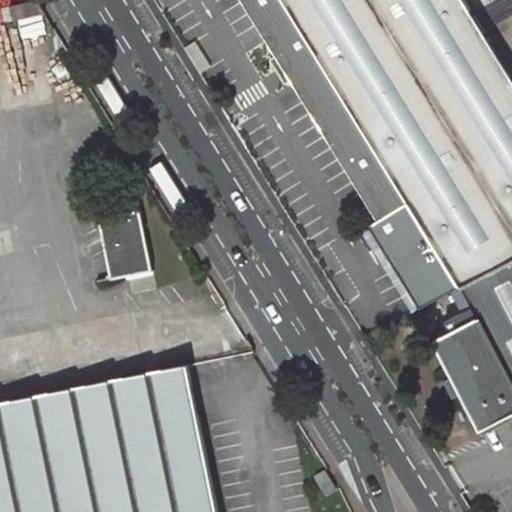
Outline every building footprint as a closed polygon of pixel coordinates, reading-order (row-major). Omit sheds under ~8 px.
[(475,0),(257,0),(384,209),(373,215),(424,300),(462,280),(511,253),(511,60),(504,47),(475,0)] [(39,5),(1,13),(4,27),(47,17),(39,5)] [(135,209),(95,218),(108,277),(148,268),(135,209)] [(511,253),(462,280),(478,310),(434,333),(481,422),(511,406),(511,253)] [(0,404),(0,511),(214,511),(184,365),(0,404)] [(313,477),(326,497),(338,489),(325,469),(313,477)]
